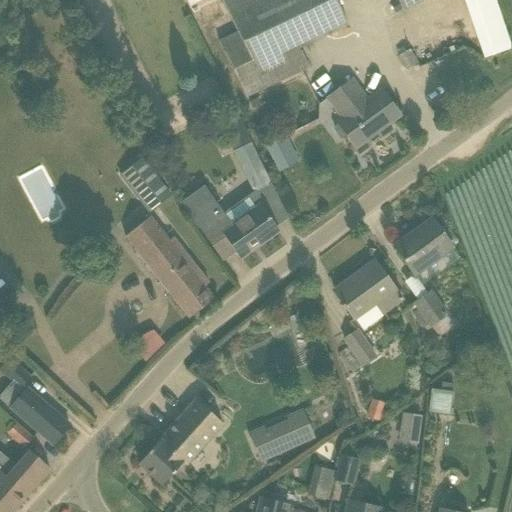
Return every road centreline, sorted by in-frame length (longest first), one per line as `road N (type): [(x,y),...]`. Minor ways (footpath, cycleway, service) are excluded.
road 1 (unclassified): [(60,484),(181,350),(242,297),(511,99)]
road 2 (track): [(444,147),(406,95),(363,0)]
